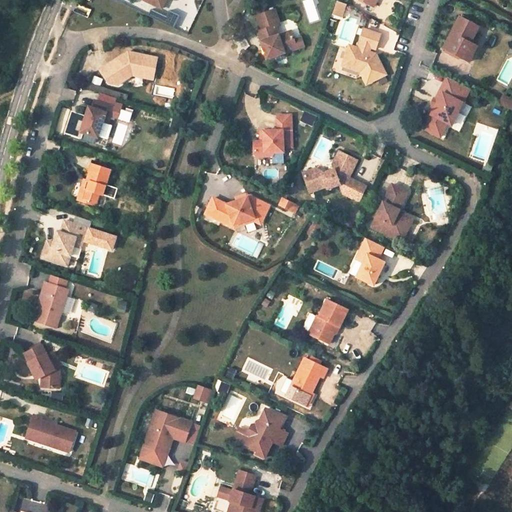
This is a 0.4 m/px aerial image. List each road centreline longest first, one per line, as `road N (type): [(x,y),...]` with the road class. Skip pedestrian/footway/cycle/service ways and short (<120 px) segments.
road 1 (residential): [(383,140),(456,174),(468,191),(286,511)]
road 2 (residential): [(0,305),(59,73)]
road 3 (residential): [(228,60),(383,140)]
road 4 (residential): [(76,40),(106,32),(160,36),(228,60)]
road 5 (residential): [(430,0),(383,140)]
road 6 (residential): [(127,511),(0,469)]
